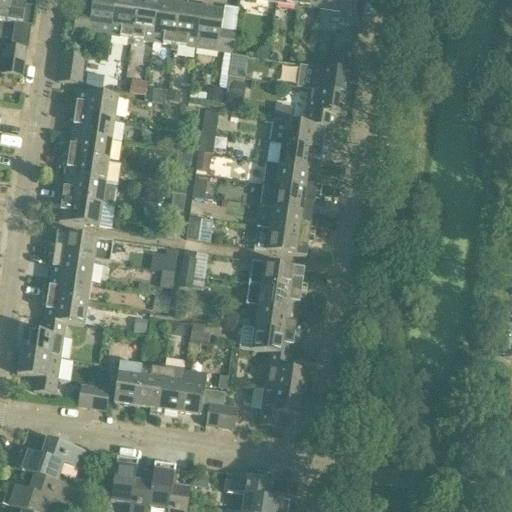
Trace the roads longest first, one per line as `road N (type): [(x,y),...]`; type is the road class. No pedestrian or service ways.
road 1 (residential): [(311,465),(383,0)]
road 2 (residential): [(0,417),(311,465)]
road 3 (residential): [(18,221),(52,0)]
road 4 (residential): [(311,465),(511,495)]
